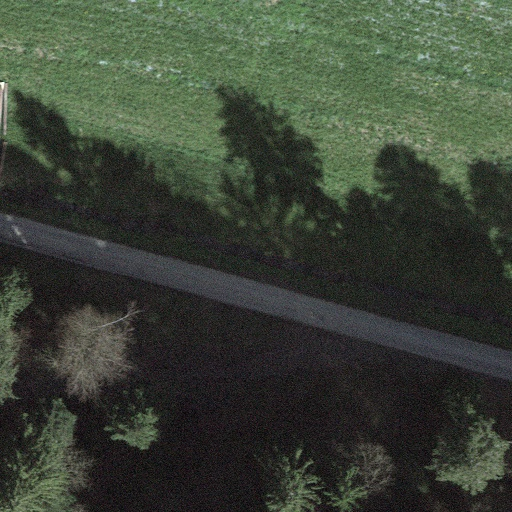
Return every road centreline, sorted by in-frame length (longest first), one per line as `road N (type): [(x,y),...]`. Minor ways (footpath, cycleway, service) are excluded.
road 1 (unclassified): [(0,227),(511,365)]
road 2 (track): [(404,336),(122,360),(0,385)]
